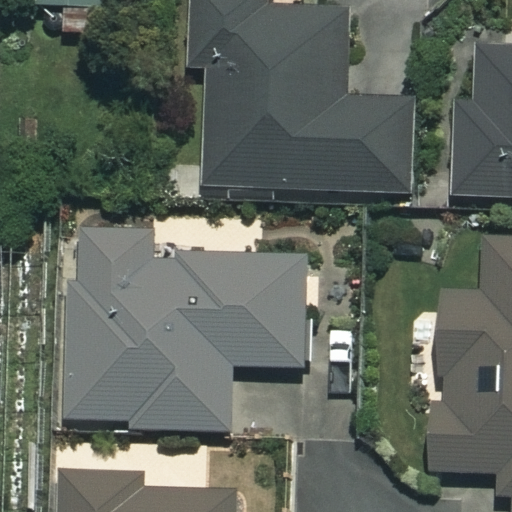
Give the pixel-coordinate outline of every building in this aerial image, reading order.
[(274,0),(194,0),(194,76),(208,77),(207,197),(413,198),(413,107),(346,106),(347,16),(274,15),(274,0)] [(511,56),(476,56),(475,107),(459,106),(457,204),(511,205),(511,56)] [(153,237),(75,234),(69,429),(236,433),(238,371),(303,373),(307,266),(152,262),(153,237)] [(511,244),(488,244),(487,300),(444,300),(443,479),(511,479),(511,244)] [(144,482),(57,483),(57,511),(235,511),(236,499),(144,500),(144,482)]
